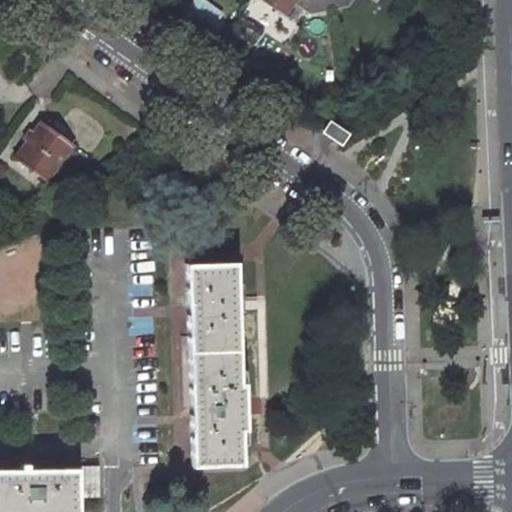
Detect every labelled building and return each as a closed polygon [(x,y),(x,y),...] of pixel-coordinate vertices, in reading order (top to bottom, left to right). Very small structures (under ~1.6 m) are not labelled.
[(260,0),(283,15),(293,0),(260,0)] [(348,0),(302,0),(338,20),(348,0)] [(74,149),(41,125),(14,163),(46,186),(54,176),(70,188),(87,165),(71,153),(74,149)] [(236,263),(186,266),(198,467),(250,463),(248,429),(253,428),(250,382),(245,382),(236,263)] [(106,469),(0,470),(0,511),(85,511),(85,500),(107,498),(106,469)]
